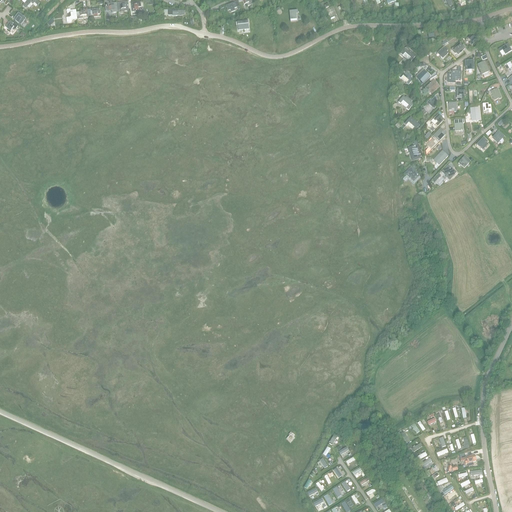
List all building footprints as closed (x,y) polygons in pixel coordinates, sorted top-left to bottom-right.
[(37,6),(40,3),(37,0),(36,1),(35,0),(27,0),(28,0),(23,6),(25,8),(31,3),(33,4),(34,3),(37,6)] [(120,3),(117,3),(117,6),(117,11),(118,11),(121,10),(121,12),(129,11),(128,2),(120,3)] [(138,10),(138,7),(141,7),(140,2),(131,3),(132,12),(136,11),(135,10),(138,10)] [(108,7),(105,7),(105,11),(109,11),(112,10),(112,13),(118,13),(118,12),(118,11),(117,11),(117,6),(117,3),(108,4),(108,7)] [(234,9),(236,8),(235,3),(226,6),(228,11),(230,10),(231,12),(235,11),(234,9)] [(77,17),(76,13),(76,10),(70,11),(70,9),(67,10),(67,14),(68,14),(69,18),(66,18),(67,23),(72,22),(72,20),(77,20),(77,17)] [(79,13),(76,13),(77,17),(78,17),(78,19),(88,18),(87,9),(81,9),(82,12),(79,12),(79,13)] [(91,13),(91,16),(94,15),(94,18),(98,17),(98,15),(101,14),(100,9),(91,10),(91,13)] [(289,12),(290,21),(291,21),(297,21),(296,15),(298,15),(297,11),(289,12)] [(18,13),(13,19),(21,25),(25,19),(20,15),(19,13),(18,13)] [(242,22),(238,23),(239,31),(248,30),(248,22),(247,19),(242,19),(242,22)] [(10,21),(5,27),(11,31),(12,30),(14,31),(18,27),(10,21)] [(469,44),(471,46),(479,39),(473,33),(468,38),(471,42),(469,44)] [(452,50),(455,53),(456,53),(458,55),(465,49),(459,42),(454,48),(453,48),(452,49),(452,50)] [(499,49),(503,55),(511,51),(509,48),(510,47),(508,44),(505,45),(499,49)] [(400,54),(410,63),(416,56),(406,47),(400,54)] [(444,47),(438,52),(442,56),(441,57),(443,59),(448,53),(446,52),(447,51),(444,47)] [(474,60),(465,61),(466,70),(474,69),(474,60)] [(480,64),(477,65),(478,67),(481,73),(482,75),(489,72),(488,70),(484,62),(480,63),(480,64)] [(451,74),(451,81),(455,82),(460,82),(461,72),(460,72),(461,68),(457,67),(457,71),(452,71),(451,74)] [(403,71),(399,77),(401,78),(407,83),(406,83),(409,85),(413,80),(411,78),(412,77),(406,72),(406,73),(403,71)] [(424,71),(418,78),(423,83),(429,77),(424,71)] [(430,88),(431,90),(430,91),(432,93),(438,88),(437,88),(439,87),(434,81),(428,86),(430,88)] [(464,88),(456,89),(456,96),(456,98),(464,98),(464,88)] [(492,91),(489,92),(490,94),(493,101),(501,98),(497,89),(492,91)] [(403,97),(398,102),(401,104),(401,103),(403,101),(409,106),(407,108),(406,109),(408,110),(413,105),(411,103),(412,102),(406,97),(405,98),(403,97)] [(434,97),(429,102),(428,101),(426,103),(428,106),(429,105),(434,109),(439,103),(435,100),(436,99),(434,97)] [(457,112),(456,103),(448,103),(449,111),(451,111),(451,109),(454,109),(454,112),(457,112)] [(488,104),(483,104),(483,112),(486,111),(486,110),(489,110),(489,113),(491,112),(490,105),(488,105),(488,104)] [(477,119),(477,120),(480,120),(478,108),(471,109),(472,119),(477,119)] [(442,121),(444,120),(439,114),(438,115),(433,120),(436,124),(435,125),(437,127),(442,121)] [(410,117),(404,124),(406,126),(407,125),(409,123),(415,128),(413,130),(412,131),(414,133),(420,126),(410,117)] [(462,123),(464,123),(463,119),(453,120),(455,131),(463,130),(462,123)] [(437,139),(439,141),(446,134),(440,128),(434,134),(433,135),(437,139)] [(495,142),(497,143),(502,138),(501,136),(502,135),(498,131),(492,137),(496,141),(495,142)] [(477,144),(481,147),(481,148),(483,150),(488,144),(486,142),(487,141),(483,138),(477,144)] [(417,145),(408,148),(409,151),(410,151),(413,160),(421,157),(417,145)] [(442,151),(433,160),(439,165),(447,156),(442,151)] [(465,156),(459,162),(461,164),(463,163),(464,164),(463,166),(462,167),(464,169),(471,162),(465,156)] [(450,164),(442,172),(447,178),(450,174),(453,176),(456,173),(452,169),(454,168),(450,164)] [(410,167),(403,174),(405,177),(406,176),(413,183),(419,177),(410,167)] [(414,424),(411,426),(416,434),(419,432),(414,424)] [(338,436),(334,434),(328,444),(332,446),(338,436)] [(420,444),(411,450),(413,453),(422,447),(420,444)] [(330,449),(327,447),(322,455),(325,457),(330,449)] [(460,459),(461,462),(465,461),(465,464),(468,464),(469,467),(474,466),(473,462),(476,462),(474,455),(466,457),(466,458),(460,459)] [(327,467),(322,459),(319,461),(324,469),(327,467)] [(340,476),(335,468),(332,470),(337,478),(340,476)] [(358,483),(360,486),(369,481),(367,477),(358,483)] [(323,490),(317,483),(315,485),(320,492),(323,490)] [(340,496),(335,488),(332,490),(337,498),(340,496)] [(326,495),(323,497),(328,506),(331,504),(326,495)] [(462,503),(454,508),(456,511),(464,506),(462,503)]
